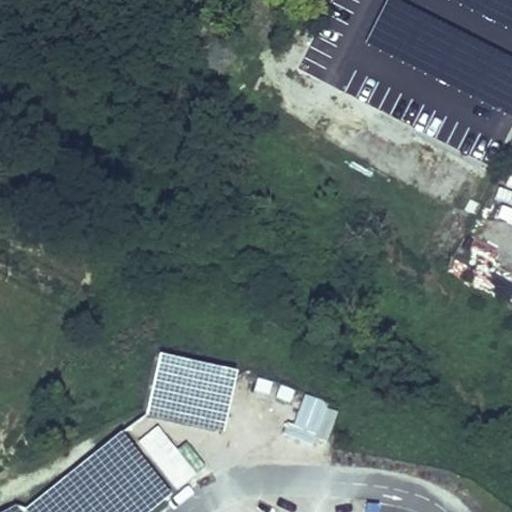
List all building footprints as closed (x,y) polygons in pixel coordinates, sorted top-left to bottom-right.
[(511,60),(393,0),(386,0),(364,45),(511,120),(511,60)] [(511,0),(447,0),(511,32),(511,0)] [(163,370),(159,412),(224,418),(228,376),(163,370)] [(301,397),(291,427),(325,439),(336,409),(301,397)] [(203,467),(183,442),(174,449),(155,427),(136,443),(175,490),(203,467)] [(119,511),(148,511),(161,501),(115,451),(87,477),(119,511)] [(88,511),(70,490),(44,511),(88,511)]
